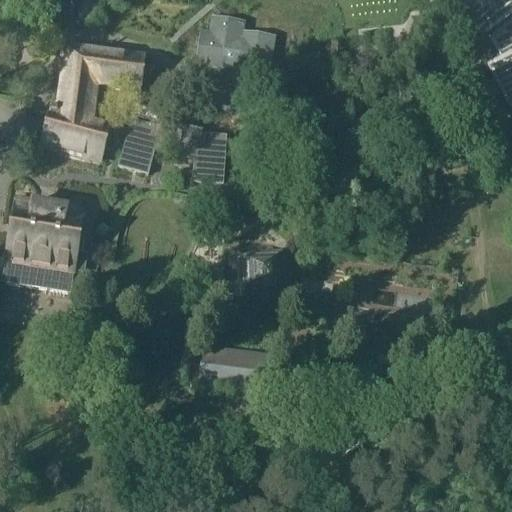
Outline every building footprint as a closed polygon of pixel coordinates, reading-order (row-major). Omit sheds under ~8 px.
[(0,0),(0,9),(34,6),(33,0),(0,0)] [(65,0),(54,0),(57,27),(68,25),(65,0)] [(511,0),(453,0),(453,1),(452,3),(452,4),(452,6),(452,8),(453,9),(507,112),(509,114),(510,115),(511,117),(511,116),(511,0)] [(97,4),(82,2),(80,22),(94,23),(97,4)] [(245,37),(246,27),(214,22),(212,36),(204,35),(199,67),(238,73),(238,77),(270,83),(276,43),(245,37)] [(386,34),(377,34),(378,48),(387,47),(386,34)] [(372,35),(362,36),(363,49),(373,48),(372,35)] [(49,117),(43,142),(42,148),(101,162),(109,133),(91,128),(97,88),(105,89),(104,92),(140,98),(144,69),(119,64),(120,61),(76,54),(74,71),(65,69),(57,115),(49,114),(48,117),(49,117)] [(133,118),(156,124),(155,129),(132,122),(119,169),(149,177),(155,153),(195,159),(194,185),(225,188),(227,140),(202,138),(203,133),(157,124),(160,112),(164,112),(166,103),(166,102),(169,78),(158,77),(155,93),(154,101),(150,100),(148,110),(136,106),(133,118)] [(85,276),(87,259),(81,255),(84,238),(80,235),(83,217),(28,209),(29,203),(18,201),(17,207),(16,207),(3,285),(71,296),(74,274),(85,276)] [(294,307),(291,255),(290,244),(280,255),(273,256),(272,246),(228,248),(230,292),(238,292),(239,310),(294,307)] [(322,282),(320,294),(330,296),(332,284),(322,282)] [(272,359),(203,350),(198,389),(267,397),(272,359)]
